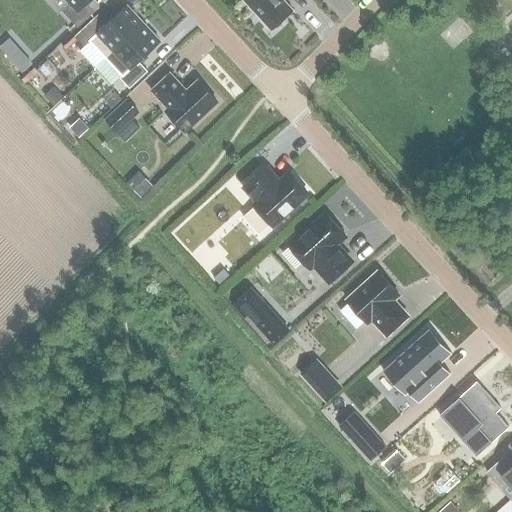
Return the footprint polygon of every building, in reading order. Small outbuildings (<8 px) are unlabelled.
[(67,0),(70,2),(61,10),(77,28),(94,11),(86,3),(89,0),(67,0)] [(282,0),(243,0),(271,30),(292,11),(282,0)] [(88,41),(105,59),(143,24),(126,5),(106,24),(97,14),(74,36),(83,46),(88,41)] [(160,42),(143,24),(105,59),(121,76),(119,78),(129,88),(147,72),(138,62),(160,42)] [(66,49),(73,43),(71,41),(64,47),(66,49)] [(24,53),(14,63),(22,72),(32,62),(24,53)] [(197,80),(186,90),(170,72),(151,90),(167,108),(165,109),(185,131),(217,102),(197,80)] [(53,107),(63,98),(54,87),(44,96),(53,107)] [(114,112),(105,121),(117,134),(140,113),(127,100),(114,112)] [(79,119),(69,128),(78,138),(88,128),(79,119)] [(307,194),(289,173),(277,184),(273,180),(275,179),(265,168),(244,187),(257,202),(254,205),(272,226),(307,194)] [(152,186),(138,171),(126,183),(140,198),(152,186)] [(176,218),(182,235),(208,226),(201,208),(176,218)] [(345,236),(325,214),(305,232),(302,230),(286,243),(309,268),(313,264),(329,282),(351,262),(335,245),(345,236)] [(396,293),(378,272),(346,300),(365,321),(370,316),(385,333),(404,316),(389,299),(396,293)] [(273,344),(288,330),(261,301),(247,314),(273,344)] [(429,330),(384,371),(406,395),(410,392),(420,403),(444,381),(434,370),(451,355),(429,330)] [(316,358),(298,374),(307,384),(325,368),(316,358)] [(476,381),(439,415),(476,456),(477,456),(505,430),(508,427),(496,413),(500,408),(476,381)] [(364,424),(349,437),(371,460),(385,447),(364,424)] [(511,486),(511,464),(504,456),(486,472),(501,489),(509,482),(511,486)] [(459,511),(450,501),(438,511),(459,511)]
